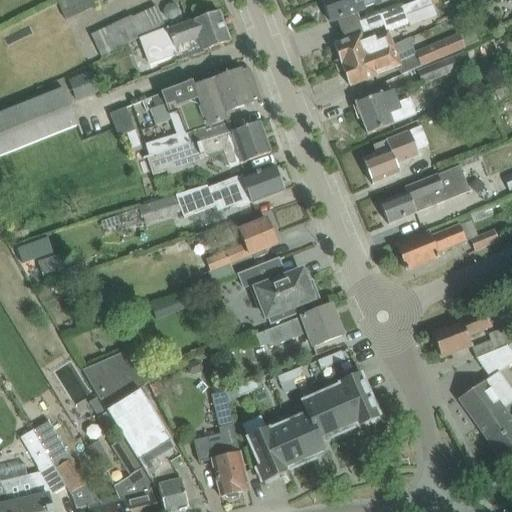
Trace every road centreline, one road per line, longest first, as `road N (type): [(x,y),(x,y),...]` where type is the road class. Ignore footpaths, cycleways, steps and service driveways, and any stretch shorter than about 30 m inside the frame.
road 1 (unclassified): [(380,318),(346,252),(252,0)]
road 2 (unclassified): [(428,511),(432,458),(420,401),(380,318)]
road 3 (unclassified): [(380,318),(511,258)]
